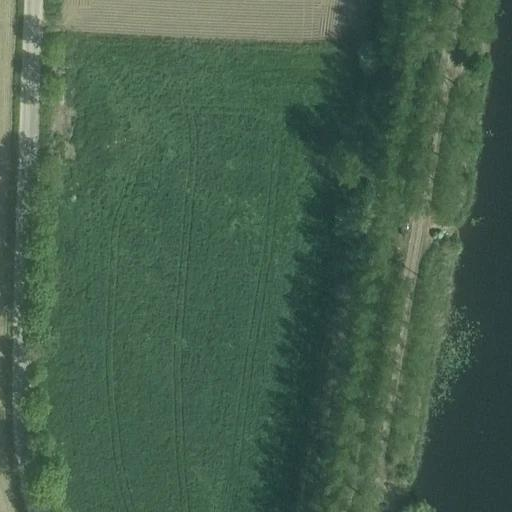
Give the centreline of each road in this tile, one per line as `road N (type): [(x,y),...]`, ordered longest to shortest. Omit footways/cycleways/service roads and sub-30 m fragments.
road 1 (track): [(478,0),(383,511)]
road 2 (unclassified): [(30,0),(19,396),(32,511)]
